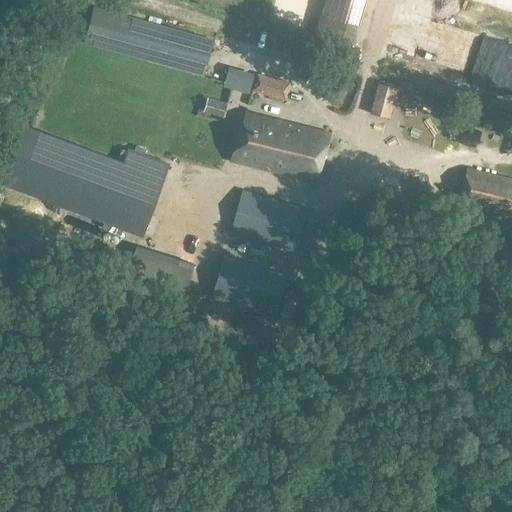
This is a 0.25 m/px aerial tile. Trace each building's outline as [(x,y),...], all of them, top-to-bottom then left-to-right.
[(95,10),(84,46),(205,80),(214,42),(95,10)] [(511,49),(487,41),(477,69),(511,80),(511,49)] [(251,92),(261,95),(284,101),(289,82),(255,73),(251,92)] [(377,83),(370,113),(385,117),(393,87),(377,83)] [(206,97),(202,111),(223,118),(228,104),(206,97)] [(244,113),(231,161),(316,183),(329,134),(244,113)] [(0,151),(0,184),(139,237),(143,226),(161,178),(166,164),(129,150),(123,165),(27,130),(29,126),(12,120),(0,151)] [(511,209),(511,179),(466,168),(457,205),(510,218),(511,209)] [(242,190),(230,232),(293,252),(305,209),(242,190)] [(136,246),(125,279),(183,297),(194,264),(136,246)] [(222,255),(210,298),(275,318),(288,274),(222,255)]
